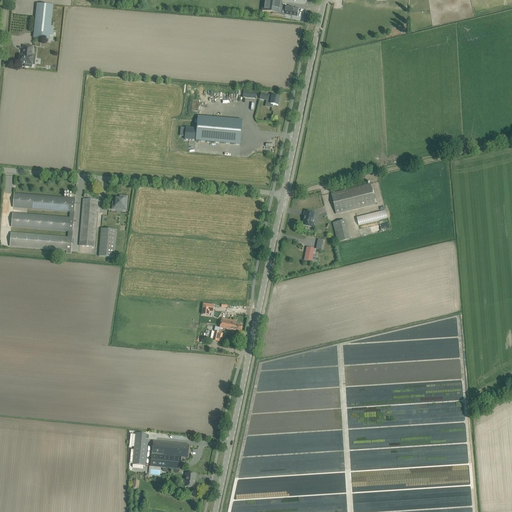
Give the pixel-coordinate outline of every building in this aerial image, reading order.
[(263,0),(262,11),(280,14),(280,10),(285,11),(284,15),(297,16),(298,9),(286,7),(281,7),(281,0),(263,0)] [(33,38),(49,40),(53,6),(37,4),(33,38)] [(32,47),(23,46),(22,55),(21,55),(21,56),(22,56),(21,58),(20,58),(19,64),(25,64),(25,67),(32,68),(32,65),(35,65),(35,57),(31,56),(32,47)] [(256,99),(256,91),(243,91),(243,98),(256,99)] [(271,105),(273,105),(278,106),(280,98),(272,96),(272,97),(268,96),(268,95),(261,94),(260,100),(267,101),(268,100),(271,101),(271,105)] [(195,141),(240,145),(242,120),(238,120),(197,116),(195,141)] [(370,184),(331,194),(336,214),(375,205),(370,184)] [(75,199),(14,194),(13,208),(70,212),(69,218),(12,213),(11,227),(68,232),(68,238),(11,233),(10,247),(71,252),(75,199)] [(112,209),(126,211),(127,197),(120,196),(119,199),(116,199),(116,202),(113,202),(112,209)] [(98,201),(83,200),(80,246),(94,247),(98,201)] [(381,211),(356,217),(358,225),(387,218),(385,210),(381,211)] [(305,216),(303,226),(311,228),(314,213),(305,212),(304,216),(305,216)] [(333,223),(337,243),(350,240),(345,220),(333,223)] [(374,226),(375,232),(390,228),(389,223),(374,226)] [(99,257),(112,258),(114,258),(117,230),(101,229),(99,257)] [(319,249),(312,251),(315,264),(322,262),(319,249)] [(213,312),(214,306),(203,304),(202,315),(209,316),(209,312),(213,312)] [(220,328),(236,332),(241,333),(242,325),(236,324),(236,321),(222,318),(220,328)] [(217,342),(221,342),(223,334),(219,332),(220,328),(215,327),(214,331),(215,331),(215,332),(212,331),(210,340),(213,340),(213,341),(217,342)] [(133,464),(146,466),(149,435),(136,433),(133,464)] [(170,471),(171,469),(172,471),(173,472),(175,473),(178,473),(179,471),(180,470),(181,457),(188,458),(189,445),(153,441),(150,467),(162,468),(163,470),(164,472),(166,473),(168,472),(170,471)] [(186,473),(185,487),(194,488),(195,474),(186,473)]
